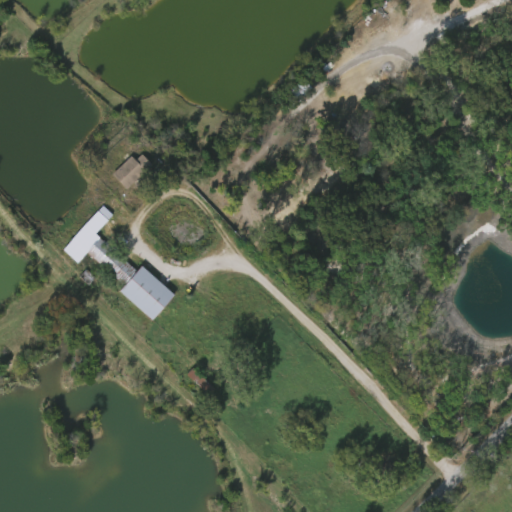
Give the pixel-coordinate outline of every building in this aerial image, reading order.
[(144,153),(155,164),(128,189),(114,174),(133,156),(137,160),(144,153)] [(122,164),(118,159),(99,177),(113,192),(139,168),(129,157),(122,164)] [(104,206),(114,214),(97,234),(105,241),(106,240),(139,272),(143,266),(176,296),(154,320),(121,291),(126,286),(88,252),(79,262),(65,250),(104,206)] [(140,323),(161,297),(128,269),(124,274),(82,237),(100,217),(89,208),(50,253),(65,266),(74,255),(111,288),(106,294),(140,323)] [(175,376),(195,398),(200,392),(181,371),(175,376)]
